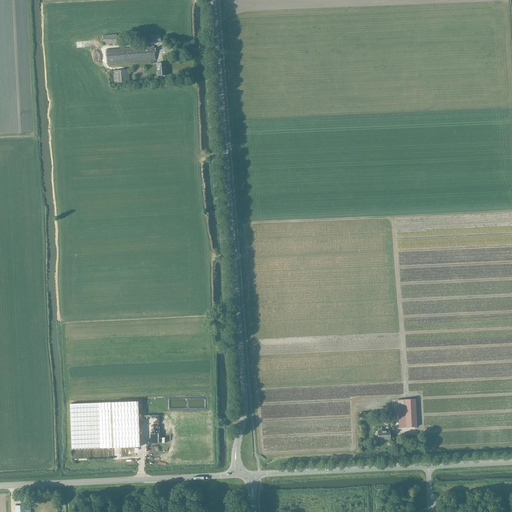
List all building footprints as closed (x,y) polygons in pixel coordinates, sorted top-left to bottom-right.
[(103,45),(117,43),(116,35),(103,36),(103,45)] [(157,41),(160,41),(160,35),(149,36),(150,43),(157,42),(157,41)] [(108,63),(155,60),(154,46),(107,50),(108,63)] [(158,76),(166,75),(165,63),(157,63),(158,76)] [(114,83),(129,82),(128,70),(113,71),(114,83)] [(399,428),(417,427),(415,399),(397,400),(399,428)] [(139,447),(138,401),(70,404),(72,449),(139,447)] [(159,430),(160,420),(147,419),(146,429),(159,430)] [(378,439),(390,439),(389,430),(378,431),(378,439)]
